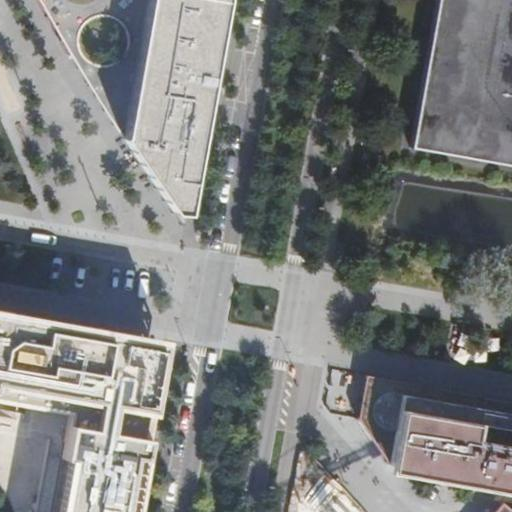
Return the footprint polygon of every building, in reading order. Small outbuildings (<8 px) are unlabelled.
[(37,0),(48,19),(122,142),(173,217),(186,218),(225,0),(37,0)] [(511,0),(436,0),(410,150),(511,167),(511,0)] [(0,511),(122,511),(132,457),(142,459),(146,437),(136,435),(140,410),(151,412),(164,339),(65,321),(0,309),(0,511)] [(511,401),(360,374),(352,419),(390,471),(511,493),(511,401)] [(140,410),(136,435),(146,437),(151,412),(140,410)] [(122,511),(132,511),(142,459),(132,457),(122,511)] [(511,511),(511,510),(498,500),(488,511),(511,511)] [(308,511),(299,502),(297,511),(308,511)]
